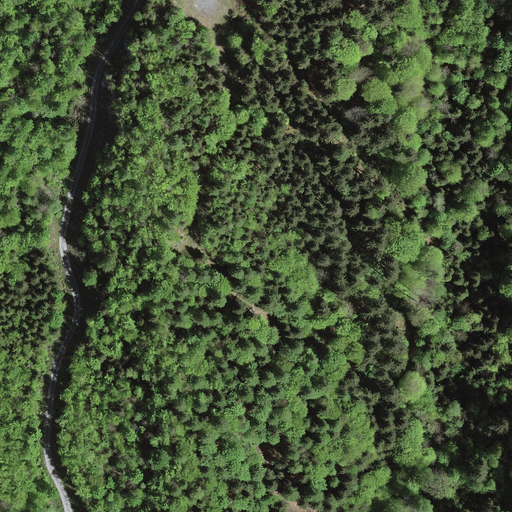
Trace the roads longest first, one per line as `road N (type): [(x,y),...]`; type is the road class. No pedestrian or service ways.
road 1 (track): [(69,511),(47,457),(56,363),(76,320),(62,238),(96,76),(139,0)]
road 2 (track): [(233,293),(199,240),(193,211),(232,110),(215,0)]
road 3 (track): [(62,238),(23,84)]
